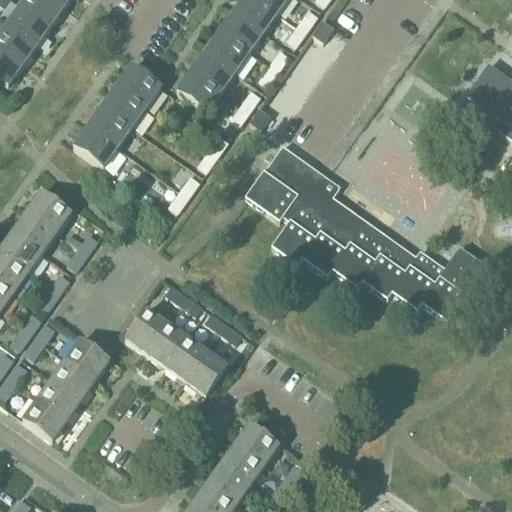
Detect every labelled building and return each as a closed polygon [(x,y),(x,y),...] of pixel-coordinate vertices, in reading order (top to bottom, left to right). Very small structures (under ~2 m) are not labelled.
[(47,0),(27,0),(20,10),(51,32),(65,12),(47,0)] [(47,0),(65,12),(73,0),(47,0)] [(245,0),(238,11),(233,18),(263,39),(277,19),(250,0),(245,0)] [(250,0),(277,19),(290,0),(250,0)] [(319,0),(315,7),(324,13),(333,0),(319,0)] [(20,10),(6,30),(36,52),(51,32),(20,10)] [(308,17),(297,32),(306,39),(316,23),(308,17)] [(233,18),(219,38),(249,59),(253,53),(263,39),(233,18)] [(321,27),(311,41),(320,48),(322,49),(332,34),(327,31),(321,27)] [(6,30),(0,38),(0,56),(22,72),(36,52),(6,30)] [(297,32),(286,47),(295,54),(306,39),(297,32)] [(219,38),(205,58),(234,79),(249,59),(219,38)] [(0,56),(0,86),(8,92),(22,72),(0,56)] [(205,58),(191,78),(220,99),(234,79),(205,58)] [(279,58),(268,73),(277,79),(288,64),(279,58)] [(488,70),(465,103),(483,115),(497,125),(499,122),(507,128),(499,139),(511,147),(511,76),(507,84),(488,70)] [(131,73),(116,93),(146,114),(161,94),(154,89),(157,84),(156,84),(146,76),(142,81),(131,73)] [(268,73),(257,88),(266,94),(277,79),(268,73)] [(191,78),(176,98),(206,119),(220,99),(191,78)] [(116,93),(102,113),(132,134),(146,114),(116,93)] [(250,98),(239,113),(248,119),(259,104),(250,98)] [(102,113),(87,133),(118,155),(132,134),(102,113)] [(239,113),(229,128),(237,134),(248,119),(239,113)] [(259,115),(249,130),(258,136),(261,138),(271,123),(268,121),(259,115)] [(87,133),(73,153),(103,175),(118,155),(87,133)] [(218,143),(207,158),(216,164),(227,149),(218,143)] [(263,178),(245,204),(279,228),(283,223),(289,228),(271,253),(297,272),(302,265),(327,283),(332,276),(357,294),(362,288),(387,306),(391,299),(417,317),(421,310),(447,328),(465,302),(474,289),(480,281),(486,273),(459,254),(454,263),(448,271),(445,275),(420,257),(415,263),(408,258),(403,254),(333,204),(340,194),(339,193),(338,193),(326,185),(327,184),(297,163),(282,153),(264,178),(263,178)] [(207,158),(197,173),(205,179),(216,164),(207,158)] [(189,183),(179,198),(188,204),(198,190),(189,183)] [(179,198),(168,213),(177,219),(188,204),(179,198)] [(41,199),(26,219),(56,240),(71,220),(64,215),(67,210),(66,210),(60,205),(56,202),(53,207),(41,199)] [(26,219),(12,239),(42,260),(56,240),(26,219)] [(12,239),(0,255),(0,260),(28,280),(42,260),(12,239)] [(88,240),(77,256),(86,262),(97,247),(88,240)] [(77,256),(66,271),(75,277),(86,262),(77,256)] [(0,260),(0,290),(14,300),(28,280),(0,260)] [(60,280),(49,296),(58,302),(69,287),(60,280)] [(0,290),(0,319),(14,300),(0,290)] [(171,292),(165,301),(180,312),(186,303),(171,292)] [(41,306),(38,311),(47,317),(58,302),(49,296),(47,298),(41,306)] [(186,303),(180,312),(195,322),(202,313),(186,303)] [(133,334),(125,346),(144,360),(166,330),(146,316),(141,323),(137,319),(136,319),(136,320),(129,330),(133,334)] [(31,320),(21,335),(30,342),(40,326),(31,320)] [(211,320),(204,329),(220,340),(226,331),(211,320)] [(45,330),(35,345),(44,352),(54,336),(45,330)] [(166,330),(144,360),(164,374),(186,344),(166,330)] [(226,331),(220,340),(235,351),(241,342),(226,331)] [(21,335),(10,351),(19,357),(30,342),(21,335)] [(186,344),(164,374),(185,389),(206,358),(186,344)] [(35,345),(24,360),(33,367),(44,352),(35,345)] [(79,346),(65,367),(95,388),(110,367),(79,346)] [(206,358),(185,389),(205,403),(225,375),(227,373),(206,358)] [(3,360),(0,364),(0,380),(1,381),(12,366),(3,360)] [(65,367),(50,387),(81,408),(95,388),(65,367)] [(17,370),(6,385),(15,391),(26,376),(17,370)] [(6,385),(0,393),(0,403),(0,404),(5,407),(15,391),(6,385)] [(50,387),(36,407),(66,428),(81,408),(50,387)] [(36,407),(22,427),(52,448),(66,428),(36,407)] [(249,431),(235,451),(265,472),(279,452),(272,448),(275,443),(274,442),(264,435),(263,436),(261,439),(249,431)] [(226,462),(221,471),(251,492),(265,472),(235,451),(226,462)] [(221,471),(206,491),(236,511),(251,492),(221,471)] [(294,471),(283,486),(292,493),(303,477),(294,471)] [(283,486),(272,501),(281,508),(292,493),(283,486)] [(206,491),(192,510),(194,511),(236,511),(206,491)]
